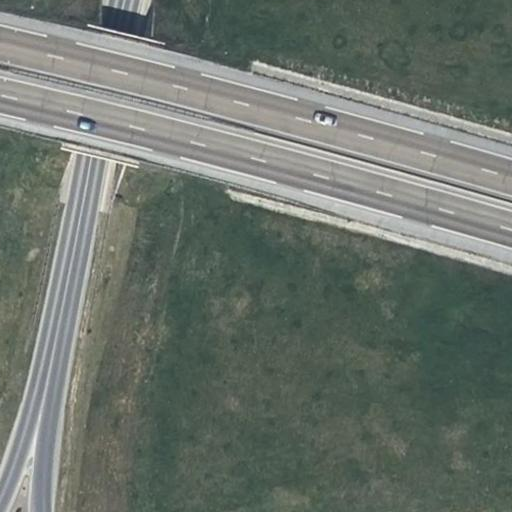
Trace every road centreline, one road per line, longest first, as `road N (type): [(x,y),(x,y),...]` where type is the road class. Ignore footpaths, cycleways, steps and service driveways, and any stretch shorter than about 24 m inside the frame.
road 1 (primary): [(0,94),(511,232)]
road 2 (primary): [(511,178),(0,42)]
road 3 (secondary): [(41,414),(127,0)]
